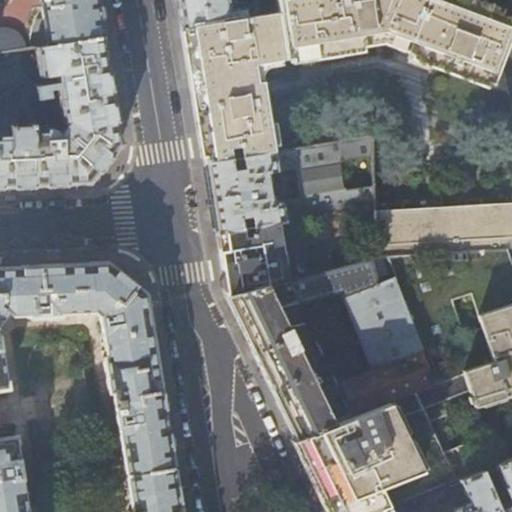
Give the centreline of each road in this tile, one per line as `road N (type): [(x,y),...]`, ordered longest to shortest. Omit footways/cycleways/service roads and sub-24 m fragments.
road 1 (residential): [(186,299),(292,511)]
road 2 (residential): [(134,0),(171,216)]
road 3 (residential): [(186,299),(219,511)]
road 4 (residential): [(0,225),(171,216)]
